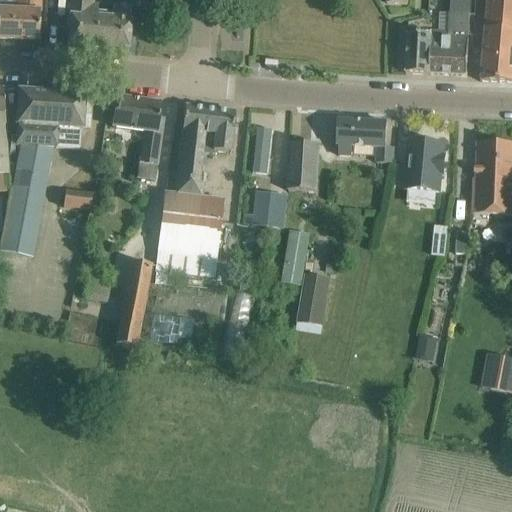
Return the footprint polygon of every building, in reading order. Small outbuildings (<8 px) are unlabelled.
[(16,0),(16,11),(0,10),(0,41),(38,43),(39,14),(40,14),(40,0),(16,0)] [(70,18),(67,46),(128,51),(131,22),(128,22),(129,10),(129,9),(113,8),(113,15),(98,13),(98,6),(93,6),(93,0),(69,0),(68,18),(70,18)] [(129,0),(129,9),(129,10),(142,11),(143,0),(129,0)] [(481,83),(511,83),(511,0),(488,0),(482,63),(481,83)] [(430,76),(467,77),(467,57),(470,14),(453,13),(451,35),(433,34),(433,37),(428,36),(408,35),(407,58),(403,59),(403,69),(406,71),(406,75),(430,76)] [(3,90),(0,89),(0,174),(9,174),(3,90)] [(21,147),(53,149),(79,151),(81,131),(82,131),(82,129),(89,130),(91,99),(84,99),(84,97),(18,93),(16,127),(17,127),(15,147),(21,147)] [(117,99),(113,129),(144,133),(138,180),(155,182),(162,130),(156,129),(158,119),(160,105),(156,104),(157,102),(137,99),(137,101),(117,99)] [(199,184),(203,154),(205,155),(206,145),(210,111),(185,108),(175,196),(165,195),(157,273),(215,279),(223,201),(202,199),(204,185),(199,184)] [(210,111),(206,145),(205,155),(214,155),(214,153),(230,155),(235,114),(210,111)] [(339,122),(338,142),(337,147),(340,147),(339,157),(352,158),(352,147),(378,149),(377,165),(393,165),(394,149),(386,149),(387,124),(339,122)] [(257,130),(252,174),(268,176),(273,132),(257,130)] [(409,143),(405,191),(439,194),(441,175),(442,157),(443,146),(409,143)] [(316,212),(319,146),(291,144),(289,192),(300,193),(299,211),(316,212)] [(478,146),(477,180),(474,180),(474,202),(489,202),(489,193),(497,193),(497,182),(496,182),(496,168),(499,168),(500,152),(501,152),(502,147),(478,146)] [(21,147),(1,253),(32,259),(53,149),(21,147)] [(499,168),(496,168),(496,182),(497,182),(497,193),(489,193),(489,202),(474,202),(473,215),(511,216),(511,147),(502,147),(501,152),(500,152),(499,168)] [(65,193),(63,209),(90,212),(92,196),(65,193)] [(243,216),(242,226),(284,231),(288,197),(255,193),(252,217),(243,216)] [(435,227),(432,257),(445,259),(448,228),(435,227)] [(293,234),(286,284),(301,286),(309,236),(293,234)] [(457,234),(456,255),(467,256),(468,235),(457,234)] [(131,265),(116,347),(135,350),(150,268),(131,265)] [(297,325),(324,329),(332,280),(306,276),(297,325)] [(83,301),(107,306),(111,284),(86,280),(83,301)] [(420,336),(415,360),(433,363),(437,339),(420,336)] [(511,348),(506,348),(504,359),(496,358),(489,390),(511,395),(511,348)]
